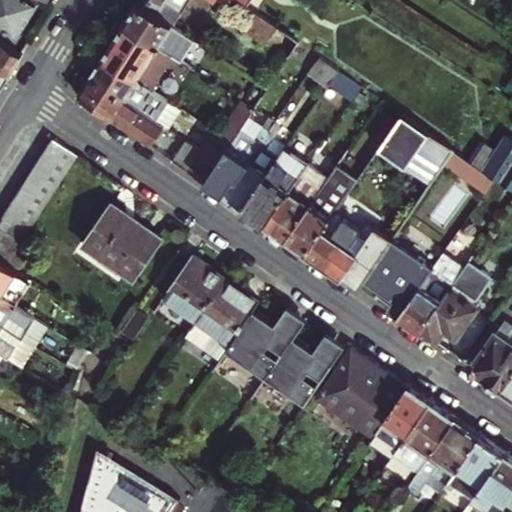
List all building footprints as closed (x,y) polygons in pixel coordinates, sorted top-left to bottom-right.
[(0,0),(0,21),(19,34),(40,2),(36,0),(0,0)] [(197,39),(260,81),(270,87),(292,55),(303,40),(275,21),(251,4),(244,0),(142,0),(141,2),(197,39)] [(192,46),(197,39),(141,2),(129,22),(177,55),(197,68),(206,56),(192,46)] [(107,57),(156,89),(177,55),(129,22),(121,17),(112,32),(120,36),(107,57)] [(0,93),(25,54),(0,38),(0,93)] [(303,40),(292,55),(304,65),(316,49),(303,40)] [(323,54),(312,70),(331,84),(343,68),(323,54)] [(160,118),(172,100),(156,89),(107,57),(95,76),(160,118)] [(84,94),(156,144),(169,124),(160,118),(95,76),(84,94)] [(270,87),(260,81),(246,100),(256,106),(270,87)] [(245,99),(222,132),(233,140),(243,126),(256,106),(246,100),(245,99)] [(406,112),(383,146),(435,182),(453,156),(458,148),(406,112)] [(226,193),(277,120),(272,117),(258,136),(243,126),(233,140),(206,179),(226,193)] [(246,206),(289,144),(290,143),(278,135),(284,125),(277,120),(226,193),(246,206)] [(278,135),(290,143),(297,134),(284,125),(278,135)] [(206,179),(233,140),(222,132),(215,128),(203,146),(189,167),(206,179)] [(511,132),(509,131),(486,168),(499,177),(506,181),(511,171),(511,132)] [(18,248),(79,153),(56,136),(0,224),(0,255),(9,261),(18,248)] [(189,167),(203,146),(189,138),(175,157),(189,167)] [(246,206),(268,221),(312,160),(289,144),(246,206)] [(458,148),(453,156),(493,185),(499,177),(486,168),(458,148)] [(288,236),(312,202),(304,196),(323,168),(312,160),(268,221),(288,236)] [(309,250),(338,210),(361,176),(341,162),(332,174),(312,202),(288,236),(309,250)] [(332,174),(323,168),(304,196),(312,202),(332,174)] [(167,236),(115,200),(86,244),(137,278),(167,236)] [(368,277),(396,236),(379,225),(374,234),(338,210),(309,250),(361,286),(368,277)] [(368,277),(408,305),(451,244),(448,241),(440,252),(434,248),(428,256),(397,235),(396,236),(368,277)] [(402,314),(424,330),(473,259),(474,256),(453,242),(451,244),(408,305),(402,314)] [(28,255),(18,248),(9,261),(19,268),(28,255)] [(201,317),(229,274),(196,252),(167,293),(201,317)] [(0,255),(0,290),(5,294),(18,275),(32,285),(36,279),(19,268),(9,261),(0,255)] [(424,330),(441,342),(450,329),(461,337),(482,306),(475,301),(495,274),(473,259),(424,330)] [(201,317),(188,335),(223,359),(227,353),(258,307),(265,298),(229,274),(201,317)] [(0,317),(9,323),(26,335),(33,324),(44,331),(49,322),(5,294),(0,290),(0,317)] [(258,307),(227,353),(267,380),(298,335),(258,307)] [(151,315),(139,308),(123,331),(135,339),(151,315)] [(503,320),(511,326),(511,309),(510,309),(503,320)] [(3,332),(9,323),(0,317),(0,348),(12,357),(20,344),(3,332)] [(505,386),(511,376),(511,326),(503,320),(472,364),(505,386)] [(3,332),(20,344),(26,335),(9,323),(3,332)] [(298,335),(267,380),(306,408),(337,362),(298,335)] [(91,349),(80,343),(69,362),(80,370),(91,349)] [(412,383),(355,344),(316,401),(372,441),(388,418),(412,383)] [(388,418),(410,434),(434,399),(412,383),(388,418)] [(434,399),(410,434),(399,450),(424,468),(460,416),(434,399)] [(485,433),(460,416),(424,468),(414,483),(424,489),(436,472),(451,482),(485,433)] [(510,451),(485,433),(451,482),(450,483),(457,488),(461,483),(479,495),(481,492),(510,451)] [(173,511),(179,503),(188,510),(205,485),(165,459),(155,475),(99,440),(81,511),(173,511)] [(503,511),(511,499),(511,452),(510,451),(481,492),(493,500),(489,505),(498,511),(503,511)] [(511,511),(511,499),(503,511),(511,511)]
